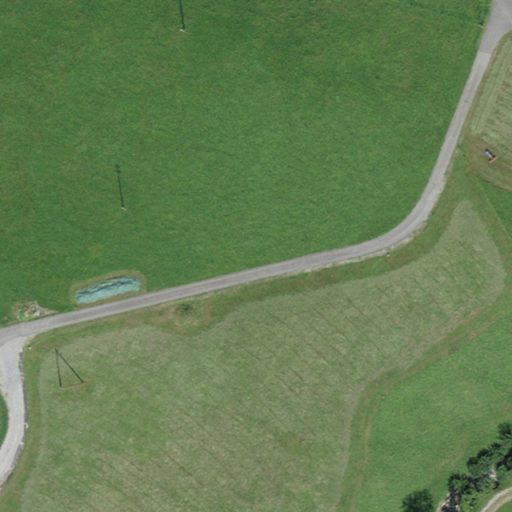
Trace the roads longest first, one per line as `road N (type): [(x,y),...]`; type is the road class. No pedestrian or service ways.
road 1 (track): [(0,464),(18,412),(6,336)]
road 2 (track): [(421,511),(452,462),(511,426)]
